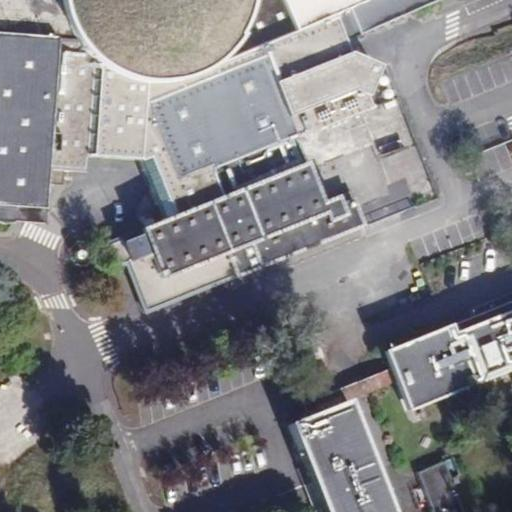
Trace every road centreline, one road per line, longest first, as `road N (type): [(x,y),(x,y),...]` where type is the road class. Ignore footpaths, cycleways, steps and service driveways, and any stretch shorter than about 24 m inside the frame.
road 1 (unclassified): [(76,357),(136,511)]
road 2 (unclassified): [(0,261),(42,281),(76,357)]
